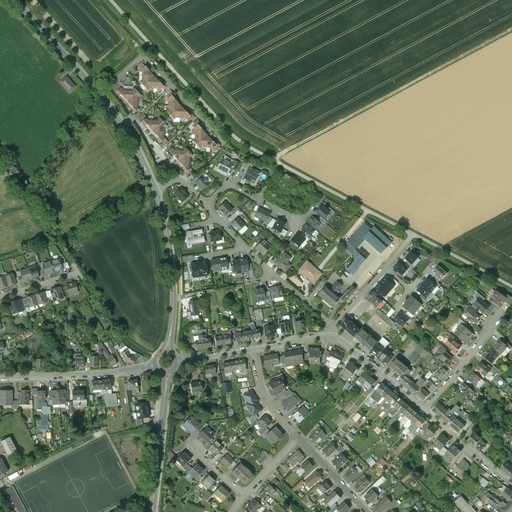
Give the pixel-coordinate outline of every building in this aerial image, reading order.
[(152,76),(152,74),(148,70),(149,69),(146,65),(140,70),(142,72),(142,76),(151,77),(152,76)] [(151,77),(142,76),(142,80),(140,82),(143,87),(153,78),(152,76),(151,77)] [(75,87),(66,78),(61,83),(69,92),(75,87)] [(155,79),(153,78),(143,87),(147,91),(149,89),(153,89),(154,80),(155,79)] [(154,80),(153,89),(157,89),(159,91),(165,86),(161,82),(160,83),(156,79),(155,79),(154,80)] [(113,90),(116,93),(124,85),(121,83),(113,90)] [(126,99),(127,98),(127,87),(125,86),(124,85),(116,93),(119,96),(120,95),(124,99),(126,99)] [(133,87),(127,87),(127,98),(126,99),(127,101),(137,92),(133,87)] [(127,101),(129,102),(129,103),(130,102),(138,102),(139,98),(141,96),(137,92),(127,101)] [(177,106),(178,105),(178,104),(174,99),(176,98),(172,94),(167,99),(169,101),(168,106),(177,106)] [(138,106),(138,102),(130,102),(129,103),(129,102),(129,103),(129,104),(132,108),(131,109),(134,113),(140,108),(138,106)] [(177,106),(168,106),(168,110),(166,112),(170,116),(180,107),(178,105),(177,106)] [(181,109),(181,108),(180,107),(170,116),(173,120),(176,118),(180,118),(180,109),(181,109)] [(140,108),(134,113),(138,117),(143,112),(140,108)] [(180,109),(180,118),(184,118),(186,120),(191,115),(188,111),(186,113),(182,108),(181,108),(181,109),(180,109)] [(152,128),(153,120),(149,119),(147,117),(141,122),(145,126),(146,125),(150,129),(151,129),(152,129),(151,129),(152,128)] [(151,129),(152,129),(153,131),(163,122),(159,118),(157,120),(153,120),(152,128),(151,129)] [(156,132),(164,132),(164,128),(167,126),(163,122),(153,131),(154,132),(155,133),(156,132)] [(195,131),(195,135),(203,135),(204,134),(205,134),(205,133),(201,129),(202,127),(199,123),(193,129),(195,131)] [(155,133),(154,132),(154,133),(154,134),(158,138),(157,139),(160,143),(166,138),(164,136),(164,132),(156,132),(155,133)] [(206,136),(205,134),(204,134),(203,135),(195,135),(194,139),(192,141),(196,145),(206,136)] [(202,147),(206,147),(207,139),(208,138),(207,138),(206,136),(196,145),(200,149),(202,147)] [(166,138),(160,143),(163,147),(169,142),(166,138)] [(208,138),(207,138),(208,138),(207,139),(206,147),(210,148),(212,150),(218,144),(214,140),(213,142),(209,138),(208,138)] [(178,158),(179,149),(174,149),(173,147),(167,152),(172,158),(173,156),(176,159),(177,159),(178,158)] [(177,159),(179,161),(189,152),(185,148),(183,150),(179,149),(178,158),(177,159)] [(181,162),(190,162),(190,158),(192,156),(189,152),(179,161),(180,162),(180,163),(181,162)] [(217,169),(227,174),(230,168),(232,164),(222,159),(219,165),(217,169)] [(239,163),(234,161),(232,164),(230,168),(235,171),(239,163)] [(180,163),(180,162),(180,163),(180,164),(184,168),(182,169),(186,173),(191,168),(190,166),(190,162),(181,162),(180,163)] [(253,166),(245,162),(242,167),(246,170),(247,170),(249,167),(251,169),(253,166)] [(226,177),(227,174),(217,169),(219,165),(217,163),(213,170),(226,177)] [(251,169),(249,167),(247,170),(246,170),(240,180),(241,181),(241,180),(250,185),(252,181),(255,183),(258,177),(258,176),(260,173),(251,169)] [(198,181),(202,177),(205,175),(203,172),(196,178),(198,181)] [(209,184),(202,177),(198,181),(196,183),(202,190),(209,184)] [(187,197),(179,189),(174,194),(181,202),(187,197)] [(226,216),(233,210),(225,202),(218,209),(221,211),(220,212),(223,214),(226,216)] [(323,219),(329,213),(326,211),(327,210),(324,208),(324,209),(321,206),(316,212),(321,217),(323,219)] [(239,210),(237,207),(230,214),(233,216),(238,211),(239,210)] [(270,214),(259,208),(254,216),(266,222),(269,217),(270,214)] [(240,213),(238,211),(233,216),(231,217),(233,219),(240,213)] [(269,217),(266,222),(265,224),(267,226),(273,219),(269,217)] [(321,226),(320,225),(320,224),(316,221),(312,217),(307,223),(315,230),(317,232),(322,226),(321,226)] [(238,218),(231,224),(238,232),(245,226),(238,218)] [(277,218),(275,221),(271,228),(280,233),(286,223),(277,218)] [(273,219),(267,226),(271,228),(275,221),(273,219)] [(315,230),(307,223),(302,229),(310,236),(315,230)] [(371,230),(364,223),(357,232),(363,238),(381,255),(392,243),(374,227),(371,230)] [(202,230),(186,233),(188,245),(204,242),(202,230)] [(220,240),(221,240),(219,231),(210,232),(210,234),(211,242),(212,242),(214,241),(220,240)] [(363,238),(357,232),(347,242),(354,248),(363,238)] [(260,242),(262,240),(263,240),(265,238),(260,233),(256,238),(260,242)] [(304,241),(305,240),(300,235),(297,233),(291,240),(299,247),(304,241)] [(306,242),(308,239),(302,233),(300,235),(305,240),(304,241),(306,242)] [(263,255),(269,248),(265,244),(266,243),(263,240),(262,240),(260,242),(255,248),(263,255)] [(357,250),(354,248),(347,242),(343,247),(353,255),(356,251),(357,250)] [(418,258),(411,252),(405,259),(407,261),(412,265),(418,258)] [(290,258),(284,253),(275,263),(285,272),(290,266),(286,262),(290,258)] [(366,259),(360,254),(357,258),(347,270),(353,275),(366,259)] [(227,269),(228,269),(227,263),(226,258),(219,259),(221,270),(227,269)] [(59,259),(51,261),(55,272),(62,270),(61,265),(61,264),(60,264),(59,259)] [(221,270),(219,259),(211,260),(213,272),(221,270)] [(240,260),(242,272),(248,271),(247,264),(246,259),(240,260)] [(242,272),(240,260),(233,261),(233,266),(235,273),(242,272)] [(51,261),(43,264),(44,269),(46,275),(55,272),(51,261)] [(208,275),(205,261),(191,264),(193,278),(208,275)] [(306,261),(298,271),(302,274),(306,276),(305,277),(306,277),(313,283),(320,275),(314,270),(309,266),(310,265),(306,261)] [(403,261),(400,264),(407,270),(409,267),(405,263),(403,261)] [(414,267),(412,265),(407,261),(405,263),(409,267),(412,269),(414,267)] [(399,263),(394,268),(402,275),(407,270),(400,264),(399,263)] [(36,266),(28,269),(31,280),(39,277),(37,271),(36,266)] [(435,274),(434,275),(439,280),(441,278),(442,280),(447,274),(438,266),(433,272),(435,273),(435,274)] [(28,269),(20,271),(21,276),(23,282),(29,281),(31,280),(28,269)] [(13,276),(5,278),(8,287),(16,285),(13,276)] [(29,282),(29,281),(23,282),(21,276),(18,277),(20,284),(29,282)] [(5,278),(0,279),(0,288),(0,290),(8,287),(5,278)] [(385,278),(380,283),(389,292),(394,286),(385,278)] [(432,282),(428,278),(422,284),(431,292),(436,286),(437,286),(432,282)] [(330,291),(332,292),(339,284),(336,282),(332,287),(333,288),(330,291)] [(75,283),(66,286),(69,295),(78,292),(77,289),(75,283)] [(375,288),(377,290),(382,294),(385,297),(389,292),(380,283),(375,288)] [(339,284),(332,292),(335,295),(342,286),(339,284)] [(431,292),(422,284),(417,290),(422,294),(426,298),(431,292)] [(278,286),(272,287),(272,288),(273,294),(274,298),(283,297),(281,289),(279,289),(278,286)] [(330,291),(325,286),(317,295),(317,296),(320,298),(324,301),(332,292),(330,291)] [(340,300),(344,303),(355,290),(351,287),(340,300)] [(56,289),(57,290),(51,291),(52,296),(54,300),(57,299),(58,300),(59,300),(63,298),(60,288),(56,289)] [(263,293),(262,288),(260,288),(260,289),(255,290),(257,302),(264,300),(263,293)] [(500,294),(496,291),(490,299),(495,302),(495,303),(501,307),(504,302),(507,298),(506,298),(500,294)] [(332,292),(324,301),(328,305),(331,308),(331,307),(332,308),(339,299),(335,295),(332,292)] [(44,293),(40,294),(39,295),(35,296),(38,305),(43,303),(44,304),(46,303),(47,302),(46,299),(44,293)] [(381,302),(371,293),(366,298),(376,307),(381,302)] [(479,299),(483,302),(485,299),(478,293),(475,297),(478,300),(479,299)] [(31,297),(30,297),(27,298),(28,304),(30,310),(34,309),(34,306),(38,305),(35,296),(31,297)] [(417,301),(412,297),(408,301),(418,309),(421,305),(422,305),(417,301)] [(417,301),(422,305),(421,305),(422,306),(426,302),(420,297),(417,301)] [(483,302),(479,299),(478,300),(474,304),(474,305),(478,308),(484,313),(489,307),(483,302)] [(19,300),(9,303),(10,309),(11,308),(12,311),(11,312),(12,314),(13,314),(13,315),(17,314),(17,313),(18,313),(18,312),(22,311),(21,309),(19,300)] [(198,315),(196,301),(189,302),(190,312),(188,313),(188,317),(198,315)] [(418,309),(408,301),(403,307),(408,311),(413,315),(418,309)] [(69,315),(75,312),(71,306),(65,309),(69,315)] [(469,309),(476,315),(478,312),(476,310),(471,306),(469,309)] [(395,323),(379,309),(375,314),(391,328),(395,323)] [(476,315),(469,309),(465,313),(462,316),(466,320),(473,326),(476,323),(477,324),(479,321),(478,320),(480,318),(476,315)] [(400,312),(394,319),(403,326),(409,320),(403,315),(400,312)] [(405,313),(403,315),(409,320),(409,321),(411,318),(406,314),(405,313)] [(268,326),(263,327),(265,337),(274,335),(271,318),(268,319),(268,323),(268,324),(268,326)] [(295,320),(294,320),(294,321),(296,331),(305,330),(303,319),(295,320)] [(360,330),(347,319),(341,326),(346,330),(354,337),(360,330)] [(287,320),(283,321),(284,323),(278,324),(279,329),(280,329),(281,334),(289,332),(288,322),(287,323),(287,320)] [(461,324),(465,328),(467,325),(460,320),(457,323),(460,326),(461,324)] [(422,326),(427,330),(431,326),(428,323),(428,322),(426,321),(422,326)] [(465,328),(461,324),(460,326),(457,329),(458,330),(455,334),(465,342),(472,333),(465,328)] [(259,330),(254,331),(253,325),(251,326),(252,331),(253,339),(260,338),(259,330)] [(370,336),(364,331),(365,330),(362,328),(360,330),(354,337),(371,351),(379,342),(378,343),(370,336),(371,335),(370,336)] [(252,331),(242,333),(243,341),(253,339),(252,331)] [(37,332),(28,339),(36,348),(44,342),(42,339),(43,339),(42,337),(41,338),(37,332)] [(238,332),(234,333),(236,342),(243,341),(242,333),(238,333),(238,332)] [(230,335),(222,336),(223,344),(231,343),(230,339),(231,338),(230,335)] [(222,336),(215,337),(216,346),(223,344),(222,336)] [(206,338),(202,339),(204,348),(211,347),(210,339),(206,340),(206,338)] [(379,342),(371,351),(377,357),(378,356),(379,357),(384,351),(380,347),(383,344),(386,346),(389,343),(383,338),(379,342)] [(455,342),(451,338),(451,339),(446,344),(456,353),(461,347),(455,342)] [(202,339),(199,339),(199,341),(195,342),(196,349),(204,348),(202,339)] [(499,340),(493,348),(499,353),(501,355),(507,347),(503,344),(499,340)] [(511,348),(506,341),(503,344),(507,347),(510,350),(511,348)] [(441,349),(445,352),(447,349),(440,343),(437,347),(441,349),(441,350),(441,349)] [(420,344),(409,358),(413,362),(424,348),(420,344)] [(101,351),(106,359),(109,357),(102,345),(98,347),(101,351)] [(493,348),(493,349),(488,355),(488,354),(485,358),(492,363),(499,353),(493,348)] [(320,350),(307,349),(307,353),(309,353),(308,360),(308,362),(312,362),(312,363),(317,364),(317,362),(320,362),(320,359),(320,357),(321,357),(322,352),(319,352),(320,350)] [(379,357),(378,358),(381,361),(382,360),(384,363),(385,362),(391,355),(391,354),(392,352),(390,351),(388,351),(386,349),(384,351),(379,357)] [(452,358),(445,352),(441,349),(441,350),(441,349),(436,355),(445,362),(447,364),(452,358)] [(131,357),(126,350),(121,354),(127,364),(130,362),(131,364),(137,360),(134,355),(131,357)] [(300,350),(292,352),(294,364),(302,362),(302,361),(301,355),(300,350)] [(96,353),(95,352),(90,352),(90,356),(90,367),(97,367),(97,363),(98,363),(98,362),(97,362),(97,356),(96,356),(96,353)] [(292,352),(284,353),(286,365),(294,364),(292,352)] [(342,357),(331,352),(330,353),(327,360),(332,362),(330,367),(336,369),(338,365),(339,365),(339,364),(342,357)] [(272,356),(270,356),(267,357),(267,356),(263,357),(265,370),(271,369),(270,365),(278,364),(277,357),(277,354),(272,355),(272,356)] [(84,355),(75,356),(75,361),(76,367),(84,366),(84,355)] [(109,357),(106,359),(111,367),(117,363),(112,355),(109,357)] [(391,355),(385,362),(387,364),(393,357),(391,355)] [(44,358),(40,358),(40,359),(35,359),(35,368),(43,368),(44,358)] [(408,368),(396,358),(389,367),(401,377),(408,369),(408,368)] [(244,360),(234,362),(235,370),(239,370),(239,371),(246,370),(244,360)] [(234,362),(223,364),(225,373),(231,372),(231,371),(235,370),(234,362)] [(359,370),(349,362),(345,366),(346,367),(342,371),(343,372),(340,375),(344,378),(343,378),(347,381),(349,382),(359,370)] [(485,367),(481,363),(476,369),(485,376),(489,371),(486,367),(485,367)] [(492,373),(494,370),(492,368),(487,364),(485,367),(486,367),(489,371),(492,373)] [(214,365),(204,367),(206,375),(211,374),(211,375),(216,374),(215,368),(214,365)] [(494,366),(492,368),(494,370),(499,376),(502,374),(494,366)] [(444,370),(442,368),(434,377),(439,381),(446,372),(444,370)] [(408,369),(398,381),(403,386),(409,379),(407,377),(411,372),(408,369)] [(359,380),(356,383),(359,386),(361,383),(363,385),(370,377),(365,373),(359,380)] [(481,379),(473,373),(468,380),(473,384),(475,386),(475,385),(481,379)] [(276,379),(269,383),(272,389),(274,395),(276,394),(280,392),(280,391),(284,389),(281,382),(283,381),(282,377),(281,377),(276,379)] [(376,383),(370,377),(363,385),(369,390),(371,388),(376,383)] [(356,383),(359,380),(356,378),(351,385),(353,387),(356,383)] [(410,380),(409,379),(403,386),(408,390),(413,383),(410,380)] [(416,385),(413,383),(408,390),(414,395),(416,393),(421,387),(422,386),(425,382),(423,380),(422,379),(416,385)] [(137,380),(127,382),(128,384),(129,391),(130,391),(138,389),(138,385),(139,385),(138,384),(137,384),(137,380)] [(103,381),(92,381),(92,382),(91,382),(92,386),(93,386),(93,390),(99,390),(103,390),(103,381)] [(201,382),(190,384),(192,397),(198,396),(197,392),(202,391),(201,382)] [(229,383),(222,384),(223,393),(231,392),(229,383)] [(475,393),(464,383),(460,388),(465,392),(471,397),(475,393)] [(382,384),(371,397),(375,401),(381,395),(387,388),(382,384)] [(427,392),(430,394),(437,387),(434,384),(427,392)] [(475,385),(475,386),(473,384),(471,386),(479,393),(481,391),(475,385)] [(427,392),(421,387),(416,393),(424,400),(430,394),(427,392)] [(373,389),(371,388),(369,390),(364,395),(366,397),(373,389)] [(387,388),(381,395),(382,396),(385,399),(391,391),(387,388)] [(286,392),(284,389),(280,391),(280,392),(276,394),(278,399),(284,393),(286,392)] [(106,392),(106,390),(103,390),(105,401),(105,407),(117,405),(115,393),(108,394),(107,393),(107,392),(106,392)] [(12,391),(0,391),(0,405),(0,404),(7,404),(7,405),(11,405),(12,405),(12,401),(12,391)] [(29,405),(29,391),(21,391),(21,393),(21,405),(29,405)] [(83,391),(72,392),(72,402),(73,402),(73,407),(78,406),(78,407),(79,407),(79,406),(87,406),(86,400),(84,400),(83,391)] [(257,401),(251,391),(243,395),(248,403),(246,405),(252,416),(261,411),(256,402),(257,401)] [(391,391),(385,399),(388,401),(390,403),(396,396),(391,391)] [(471,397),(465,392),(463,394),(470,400),(472,398),(471,397)] [(291,394),(287,397),(288,398),(281,404),(288,411),(298,402),(292,395),(291,394)] [(380,399),(382,396),(381,395),(375,401),(374,403),(371,406),(372,407),(374,405),(376,406),(378,404),(378,403),(380,400),(380,399)] [(396,396),(390,403),(392,404),(395,407),(401,400),(396,396)] [(46,404),(44,403),(41,403),(41,400),(37,400),(36,400),(36,408),(43,408),(43,416),(40,416),(40,425),(38,425),(38,430),(47,430),(47,414),(47,407),(46,404)] [(401,400),(395,407),(397,409),(399,410),(405,403),(401,400)] [(441,401),(432,411),(437,415),(443,408),(446,405),(444,403),(441,401)] [(450,408),(447,411),(449,413),(452,410),(454,407),(457,404),(454,402),(453,404),(451,403),(448,406),(450,408)] [(139,404),(135,405),(136,411),(134,411),(134,412),(148,410),(147,406),(146,406),(146,403),(139,404)] [(392,404),(390,403),(385,408),(383,411),(385,413),(389,408),(392,404)] [(405,403),(399,410),(403,414),(409,407),(405,403)] [(299,410),(292,416),(299,423),(309,414),(303,407),(302,407),(299,410)] [(409,407),(403,414),(405,416),(407,418),(413,410),(409,407)] [(443,408),(437,415),(443,420),(449,413),(447,411),(443,408)] [(395,415),(397,413),(399,410),(397,409),(390,416),(392,418),(393,416),(395,415)] [(148,410),(134,412),(135,414),(136,413),(137,419),(141,418),(148,417),(148,414),(149,414),(148,410)] [(413,410),(407,418),(409,419),(411,421),(412,421),(418,414),(413,410)] [(464,426),(457,420),(459,419),(460,417),(458,415),(452,410),(449,413),(455,418),(449,425),(458,433),(464,426)] [(461,412),(460,412),(458,415),(460,417),(466,421),(468,418),(465,415),(464,416),(461,413),(462,412),(461,412)] [(361,416),(357,413),(352,419),(356,422),(361,416)] [(396,418),(399,414),(397,413),(395,415),(395,416),(394,417),(393,416),(392,418),(390,420),(392,421),(395,417),(396,418)] [(455,418),(449,413),(443,420),(449,425),(455,418)] [(418,414),(412,421),(411,421),(406,427),(410,430),(411,429),(415,425),(422,417),(418,414)] [(265,416),(256,423),(261,429),(263,430),(266,427),(271,422),(265,416)] [(403,422),(407,418),(405,416),(398,423),(400,425),(401,424),(403,422)] [(199,424),(191,417),(188,420),(189,421),(183,426),(192,434),(198,427),(196,426),(199,424)] [(422,417),(415,425),(418,427),(420,429),(421,428),(426,421),(422,417)] [(473,423),(470,426),(469,427),(474,431),(477,427),(473,423)] [(342,426),(337,432),(340,436),(346,430),(342,426)] [(373,431),(378,435),(382,430),(377,426),(373,431)] [(431,426),(425,432),(425,433),(422,437),(427,441),(430,437),(431,438),(437,431),(431,426)] [(262,435),(268,430),(266,427),(263,430),(261,429),(257,432),(261,436),(262,435)] [(270,432),(266,435),(267,435),(274,444),(283,436),(275,427),(270,432)] [(315,431),(310,436),(317,444),(326,435),(319,428),(319,427),(315,431)] [(200,434),(199,435),(207,442),(212,436),(210,434),(212,431),(212,430),(210,432),(205,428),(204,429),(200,434)] [(346,438),(351,442),(355,437),(350,433),(346,438)] [(478,436),(474,433),(467,441),(474,447),(480,440),(481,439),(478,436)] [(484,436),(483,437),(489,442),(490,443),(494,440),(486,434),(484,436)] [(449,441),(442,435),(433,444),(440,451),(443,448),(449,441)] [(6,439),(2,442),(3,445),(8,455),(13,452),(16,450),(9,437),(6,439)] [(211,446),(211,447),(209,450),(212,453),(211,453),(215,457),(223,448),(220,445),(221,444),(217,440),(211,446)] [(486,445),(480,440),(474,447),(480,452),(486,445)] [(331,444),(323,451),(328,456),(336,450),(331,444)] [(342,448),(338,452),(341,455),(341,454),(349,447),(346,445),(342,448)] [(448,452),(444,456),(451,463),(461,452),(453,445),(448,452)] [(298,450),(293,455),(287,461),(292,466),(303,456),(298,450)] [(191,459),(183,452),(177,459),(176,460),(177,460),(177,459),(182,463),(181,464),(184,467),(186,464),(191,459)] [(233,461),(226,454),(224,457),(220,461),(227,468),(231,464),(233,461)] [(267,458),(263,454),(256,461),(260,465),(267,458)] [(341,455),(333,462),(339,468),(348,460),(341,454),(341,455)] [(371,458),(367,461),(371,467),(376,463),(371,458)] [(382,458),(379,461),(384,466),(385,465),(387,467),(389,465),(382,458)] [(463,459),(456,467),(464,472),(470,465),(463,459)] [(307,461),(300,467),(306,473),(313,467),(307,461)] [(240,463),(237,466),(232,472),(245,484),(253,476),(251,474),(252,472),(245,465),(243,466),(240,463)] [(511,470),(511,467),(506,463),(500,469),(508,476),(511,470)] [(203,471),(196,464),(192,469),(188,473),(195,480),(199,475),(203,471)] [(353,467),(345,475),(351,481),(362,471),(358,466),(355,469),(353,467)] [(316,472),(304,483),(308,487),(310,485),(312,486),(322,477),(319,474),(316,472)] [(215,482),(208,475),(201,483),(208,489),(215,482)] [(479,477),(476,482),(482,486),(484,487),(488,483),(479,477)] [(270,483),(275,486),(279,482),(275,478),(270,483)] [(361,481),(358,484),(358,483),(355,486),(361,492),(370,484),(366,480),(364,478),(361,481)] [(380,479),(372,486),(374,488),(375,488),(376,489),(384,482),(380,479)] [(321,486),(319,488),(324,493),(324,494),(325,493),(331,488),(326,482),(321,486)] [(313,494),(319,488),(321,486),(319,484),(311,491),(313,494)] [(273,490),(268,485),(263,490),(270,497),(275,492),(276,492),(273,490)] [(26,511),(13,486),(6,489),(18,511),(26,511)] [(229,494),(220,486),(214,493),(223,501),(229,494)] [(484,487),(482,486),(479,490),(480,491),(485,495),(488,493),(487,492),(488,489),(484,487)] [(505,486),(500,490),(503,491),(501,493),(492,487),(490,489),(500,497),(502,495),(501,494),(507,488),(505,486)] [(374,488),(365,497),(371,503),(371,502),(376,498),(380,494),(376,489),(375,488),(374,488)] [(511,494),(511,492),(507,488),(501,494),(502,495),(507,500),(511,494)] [(270,497),(263,490),(258,495),(262,499),(265,502),(266,502),(270,497)] [(489,499),(485,495),(480,491),(476,496),(478,499),(485,504),(486,503),(488,505),(489,504),(494,509),(497,505),(493,502),(489,499)] [(212,495),(209,492),(204,498),(207,501),(212,495)] [(328,498),(326,500),(331,506),(335,503),(341,498),(335,492),(328,498)] [(493,502),(495,499),(488,493),(485,495),(489,499),(493,502)] [(467,503),(461,496),(454,502),(463,511),(475,511),(470,506),(478,499),(476,496),(475,495),(467,503)] [(326,500),(328,498),(327,496),(322,500),(320,501),(322,504),(326,500)] [(386,497),(375,508),(378,511),(381,511),(388,506),(391,503),(386,497)] [(266,502),(265,502),(262,499),(260,501),(266,507),(269,509),(271,507),(266,502)] [(391,503),(388,506),(390,508),(397,502),(394,499),(391,503)] [(506,504),(503,501),(501,503),(495,499),(493,502),(497,505),(500,507),(506,511),(511,505),(511,504),(509,502),(506,504)] [(258,503),(254,500),(247,507),(252,511),(257,511),(262,507),(258,503)] [(345,511),(350,508),(345,502),(338,508),(337,509),(337,510),(339,511),(345,511)] [(399,504),(397,502),(390,508),(393,510),(399,504)]
